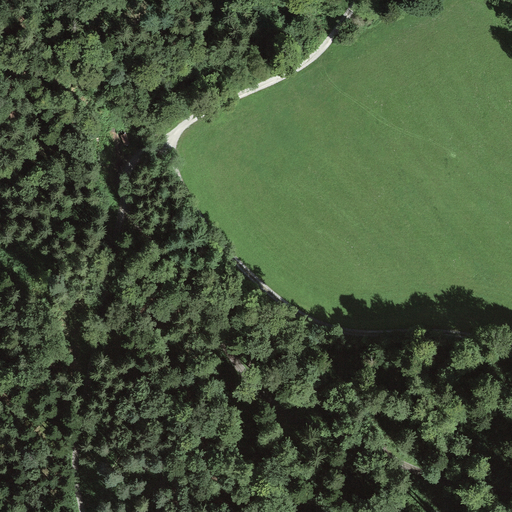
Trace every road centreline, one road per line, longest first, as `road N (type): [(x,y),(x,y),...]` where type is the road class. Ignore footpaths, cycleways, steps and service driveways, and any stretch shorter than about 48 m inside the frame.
road 1 (track): [(511,488),(462,482),(277,402),(125,198)]
road 2 (track): [(176,134),(170,160),(214,233),(304,308),(511,345)]
road 3 (track): [(83,511),(75,440),(125,198)]
road 4 (track): [(356,0),(297,62),(187,122),(129,167),(125,198)]
road 5 (track): [(217,0),(198,51),(138,112),(129,167)]
